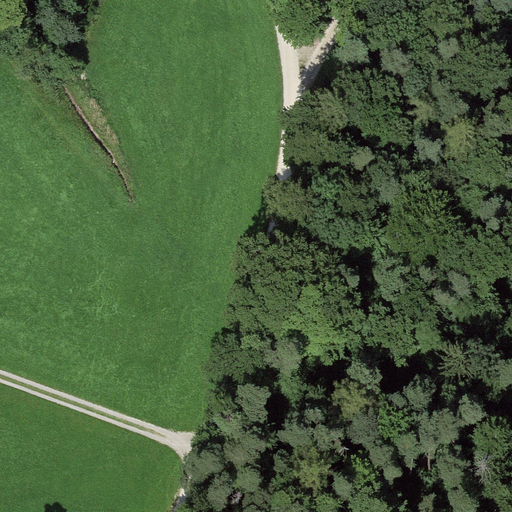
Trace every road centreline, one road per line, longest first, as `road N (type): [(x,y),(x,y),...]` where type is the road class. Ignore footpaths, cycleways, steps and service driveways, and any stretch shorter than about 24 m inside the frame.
road 1 (track): [(281,0),(295,91),(280,247),(182,511)]
road 2 (track): [(204,449),(0,374)]
